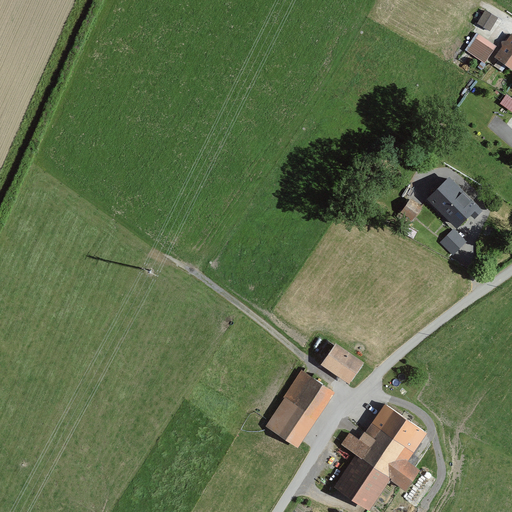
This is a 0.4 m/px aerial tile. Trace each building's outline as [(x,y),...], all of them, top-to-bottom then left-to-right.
[(490,29),(498,16),(485,8),(477,22),(490,29)] [(496,47),(478,34),(466,51),(484,64),(496,47)] [(511,35),(495,57),(511,69),(511,35)] [(511,108),(511,96),(505,93),(501,104),(511,108)] [(484,206),(455,177),(431,201),(460,230),(484,206)] [(410,194),(400,212),(414,220),(424,202),(410,194)] [(466,239),(453,227),(440,240),(453,253),(466,239)] [(368,364),(339,344),(326,363),(355,383),(368,364)] [(337,394),(305,372),(269,424),(302,446),(337,394)] [(432,437),(386,405),(362,439),(353,433),(344,447),(357,456),(336,486),(373,511),(376,511),(395,484),(410,495),(424,475),(412,467),(432,437)]
